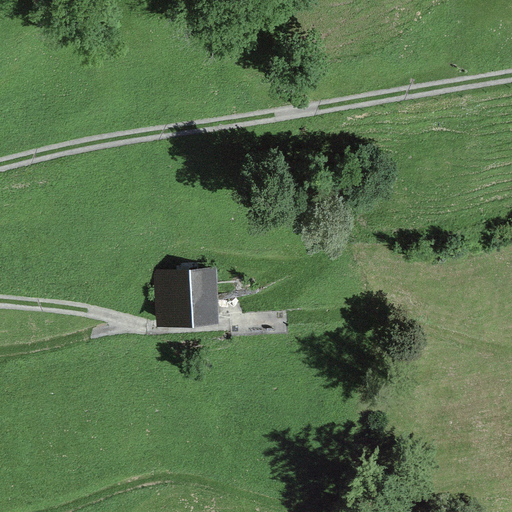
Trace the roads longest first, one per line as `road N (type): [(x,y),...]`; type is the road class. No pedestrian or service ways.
road 1 (track): [(0,159),(98,135),(511,68)]
road 2 (track): [(0,294),(147,321),(242,320)]
